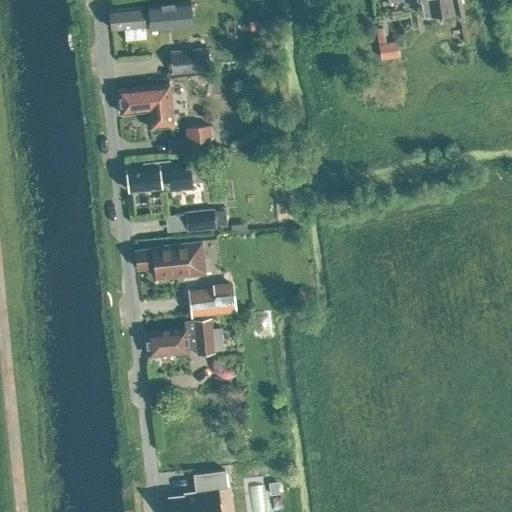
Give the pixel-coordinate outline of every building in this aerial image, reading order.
[(142,5),(109,9),(111,28),(124,27),(125,39),(145,37),(143,21),(148,20),(149,22),(149,28),(192,23),(191,18),(189,0),(169,0),(147,2),(148,9),(142,10),(142,5)] [(386,0),(387,2),(397,0),(419,0),(422,16),(451,11),(449,0),(386,0)] [(378,40),(381,56),(399,52),(396,36),(378,40)] [(209,69),(207,46),(169,49),(171,72),(209,69)] [(174,125),(169,82),(117,88),(120,112),(146,109),(148,128),(174,125)] [(187,136),(189,151),(214,148),(211,123),(186,125),(187,136)] [(185,136),(168,137),(169,149),(185,148),(185,136)] [(169,162),(168,159),(142,161),(142,165),(126,167),(129,190),(161,186),(161,181),(191,178),(189,160),(169,162)] [(214,209),(214,206),(184,210),(187,230),(216,226),(215,224),(227,223),(225,208),(214,209)] [(204,271),(201,239),(170,243),(170,245),(134,248),(136,267),(154,265),(155,277),(204,271)] [(190,316),(236,310),(232,279),(212,282),(212,284),(186,288),(190,316)] [(221,325),(211,326),(209,315),(183,319),(184,326),(145,331),(148,354),(174,351),(174,355),(188,353),(187,348),(195,348),(196,353),(213,351),(213,349),(223,348),(221,325)] [(184,494),(168,495),(169,511),(219,511),(217,487),(225,486),(224,469),(216,470),(193,472),(194,491),(184,492),(184,494)] [(276,480),(268,481),(270,493),(278,491),(276,480)]
